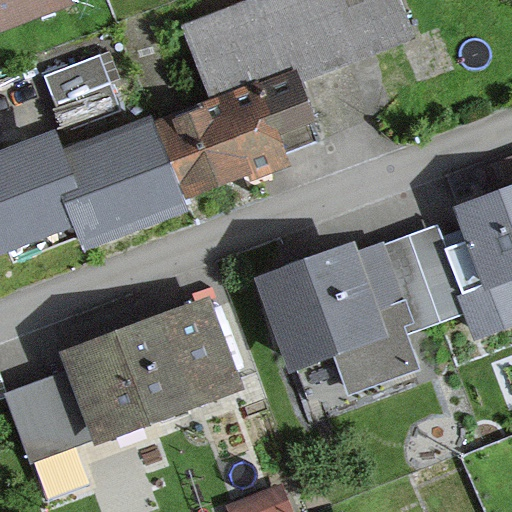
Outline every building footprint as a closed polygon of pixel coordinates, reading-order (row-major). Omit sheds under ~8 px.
[(0,0),(0,25),(60,3),(58,0),(0,0)] [(290,83),(380,48),(406,38),(391,0),(267,0),(184,33),(213,109),(150,133),(180,210),(283,170),(278,157),(314,143),(290,83)] [(61,135),(116,114),(95,58),(39,79),(61,135)] [(76,250),(180,210),(150,133),(58,169),(49,146),(0,165),(0,261),(70,234),(76,250)] [(479,193),(507,182),(500,163),(472,174),(479,193)] [(511,287),(509,278),(511,277),(511,192),(456,214),(463,233),(438,243),(473,335),(511,319),(511,287)] [(393,326),(403,323),(376,248),(346,259),(345,256),(261,287),(289,365),(331,349),(346,392),(409,369),(393,326)] [(233,378),(216,333),(210,318),(192,325),(189,317),(160,328),(159,326),(69,359),(98,436),(188,403),(187,400),(216,389),(215,385),(233,378)] [(82,442),(62,388),(13,406),(34,460),(82,442)] [(285,511),(291,510),(281,485),(227,506),(229,511),(285,511)]
